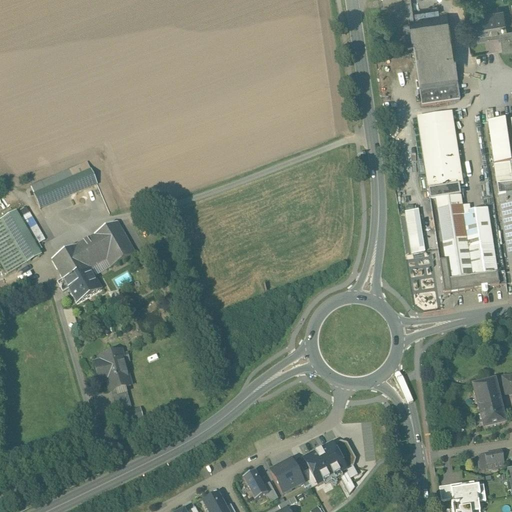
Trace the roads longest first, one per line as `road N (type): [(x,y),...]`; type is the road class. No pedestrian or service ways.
road 1 (secondary): [(51,511),(208,429),(262,385)]
road 2 (secondary): [(348,0),(376,175),(375,242)]
road 3 (residential): [(221,476),(334,419),(342,383)]
